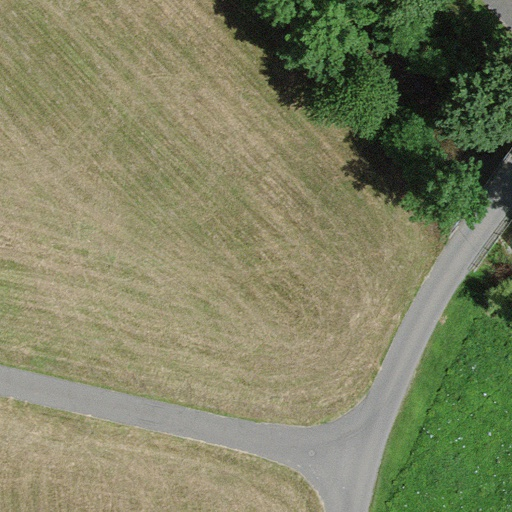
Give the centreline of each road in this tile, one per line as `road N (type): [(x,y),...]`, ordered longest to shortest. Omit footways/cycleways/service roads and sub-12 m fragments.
road 1 (residential): [(353,511),(360,466),(428,310),(511,179)]
road 2 (track): [(360,466),(0,384)]
